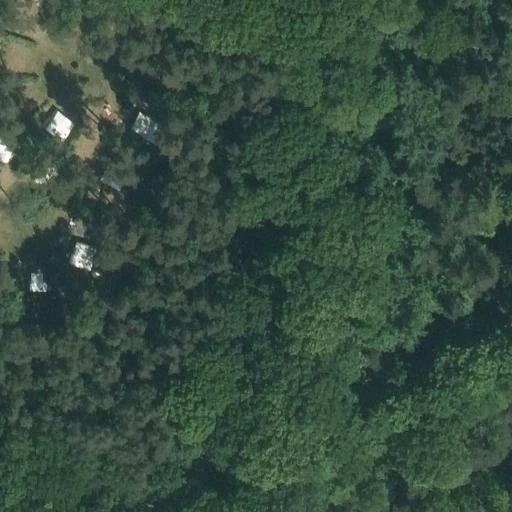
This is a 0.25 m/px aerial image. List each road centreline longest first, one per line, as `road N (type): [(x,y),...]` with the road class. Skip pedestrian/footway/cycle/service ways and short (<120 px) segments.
road 1 (tertiary): [(171,478),(201,446),(332,0)]
road 2 (tertiary): [(0,443),(120,477),(171,478)]
